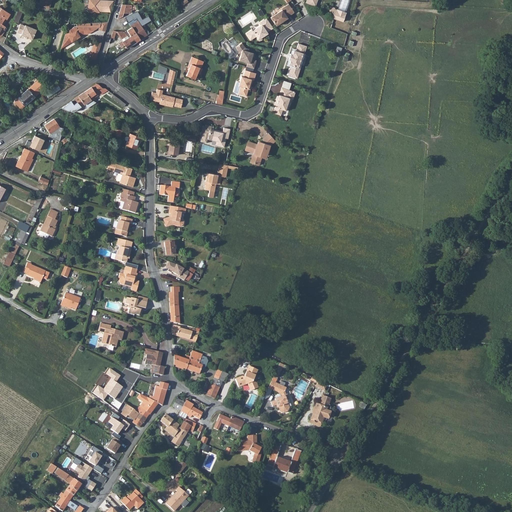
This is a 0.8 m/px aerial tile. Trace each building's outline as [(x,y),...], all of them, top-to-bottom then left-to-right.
[(39,0),(38,4),(48,8),(51,0),(39,0)] [(99,0),(88,0),(88,11),(99,13),(100,11),(111,12),(114,1),(100,0),(99,0)] [(271,17),(277,25),(288,17),(287,17),(294,12),(294,11),(289,3),(282,8),(282,9),(277,13),(275,13),(273,14),(272,16),(271,17)] [(122,5),(119,13),(129,13),(129,5),(122,5)] [(331,8),(330,10),(333,11),(334,14),(335,17),(335,18),(344,21),(347,12),(338,9),(337,10),(331,8)] [(21,12),(17,10),(12,22),(16,24),(21,12)] [(136,12),(132,13),(137,21),(141,26),(143,25),(151,20),(149,16),(141,20),(136,12)] [(127,21),(130,26),(137,21),(132,13),(124,16),(127,21)] [(247,33),(251,39),(256,36),(259,39),(268,33),(267,32),(273,27),(267,18),(260,22),(262,24),(253,30),(253,29),(247,33)] [(137,21),(130,26),(131,27),(132,26),(140,39),(149,33),(143,25),(141,26),(137,21)] [(24,27),(19,25),(16,32),(21,34),(20,35),(32,40),(36,30),(24,25),(24,27)] [(131,27),(126,30),(128,33),(130,36),(131,35),(136,42),(140,39),(132,26),(131,27)] [(65,32),(61,49),(83,36),(88,36),(90,34),(91,28),(73,27),(66,32),(65,32)] [(124,31),(116,31),(121,38),(121,37),(123,40),(122,41),(126,48),(136,42),(131,35),(130,36),(128,33),(125,34),(124,31)] [(95,38),(91,51),(98,53),(102,40),(95,38)] [(241,43),(235,48),(238,52),(241,52),(240,55),(239,61),(247,63),(255,65),(256,60),(253,59),(254,54),(246,51),(247,49),(245,49),(241,43)] [(292,65),(289,75),(297,77),(298,73),(299,73),(301,68),(299,67),(304,53),(305,53),(307,46),(299,43),(297,50),(294,50),(293,54),(291,54),(290,59),(291,60),(290,64),(292,65)] [(91,51),(89,57),(96,59),(98,53),(91,51)] [(194,79),(195,74),(198,67),(199,67),(202,61),(190,56),(186,67),(188,68),(185,75),(194,79)] [(254,80),(256,73),(245,70),(244,77),(242,77),(239,87),(241,87),(239,94),(247,97),(250,87),(251,87),(253,80),(254,80)] [(37,80),(33,84),(40,92),(45,88),(37,80)] [(285,80),(282,87),(289,90),(291,82),(285,80)] [(22,109),(25,106),(40,92),(33,84),(18,98),(15,101),(14,102),(20,109),(22,109)] [(85,91),(84,91),(90,100),(95,97),(94,95),(96,93),(98,95),(101,93),(101,94),(108,90),(105,88),(103,89),(99,84),(97,84),(85,91)] [(289,90),(282,87),(280,95),(279,94),(277,100),(278,101),(274,113),(281,115),(283,109),(287,111),(290,104),(288,103),(290,98),(292,91),(289,90)] [(162,90),(156,88),(155,92),(151,91),(149,99),(159,101),(158,103),(171,107),(171,106),(179,108),(181,100),(174,98),(174,97),(161,94),(162,90)] [(86,108),(95,102),(90,100),(84,91),(74,98),(74,99),(77,102),(73,104),(71,101),(61,107),(69,110),(73,112),(83,105),(86,108)] [(48,136),(58,140),(59,140),(61,136),(63,129),(59,127),(54,118),(44,125),(49,133),(48,136)] [(228,138),(230,129),(224,128),(223,133),(217,131),(218,130),(212,129),(212,126),(206,125),(204,134),(209,135),(209,137),(214,138),(213,140),(217,141),(221,141),(220,145),(224,146),(226,138),(228,138)] [(123,131),(116,128),(113,135),(120,137),(123,131)] [(141,138),(130,134),(126,146),(137,150),(141,138)] [(276,141),(269,134),(264,139),(264,140),(261,143),(260,146),(258,145),(249,142),(246,150),(254,153),(251,162),(259,165),(262,157),(263,153),(267,154),(270,146),(276,141)] [(45,140),(35,136),(32,143),(28,141),(26,145),(40,151),(45,140)] [(171,141),(170,154),(179,155),(180,142),(171,141)] [(33,154),(22,150),(17,161),(16,161),(14,166),(26,172),(29,166),(27,166),(33,154)] [(133,170),(117,165),(111,163),(108,170),(123,174),(120,183),(133,187),(136,179),(130,177),(130,175),(132,175),(133,170)] [(228,165),(220,164),(217,175),(207,173),(205,182),(208,183),(207,186),(205,186),(205,190),(209,191),(208,197),(213,198),(215,184),(220,185),(221,177),(226,177),(228,168),(240,170),(241,167),(228,165)] [(39,176),(38,181),(45,184),(47,184),(48,179),(47,179),(39,176)] [(180,188),(181,182),(172,181),(172,187),(161,186),(160,194),(168,195),(168,201),(173,202),(174,195),(175,188),(178,188),(180,188)] [(132,193),(120,189),(118,199),(123,200),(121,207),(134,211),(137,201),(131,199),(132,193)] [(38,199),(27,220),(30,221),(32,222),(42,202),(41,201),(38,199)] [(184,208),(171,206),(170,213),(174,214),(173,217),(170,217),(166,220),(165,222),(168,228),(175,225),(183,226),(185,225),(186,222),(186,220),(184,218),(181,218),(182,213),(183,213),(184,208)] [(52,208),(40,230),(49,234),(52,235),(55,229),(54,228),(58,219),(56,217),(58,211),(52,208)] [(116,227),(114,231),(126,235),(129,222),(131,223),(133,219),(122,216),(121,220),(119,219),(117,227),(116,227)] [(21,231),(16,242),(24,245),(32,228),(19,221),(16,228),(21,231)] [(130,244),(118,240),(117,243),(120,244),(119,249),(117,249),(114,258),(125,261),(127,254),(129,255),(131,248),(129,248),(130,244)] [(174,241),(165,242),(166,255),(175,254),(174,241)] [(6,258),(3,264),(9,267),(12,260),(6,258)] [(179,265),(177,265),(172,262),(169,261),(166,267),(169,269),(168,271),(172,273),(173,272),(176,274),(180,276),(179,277),(185,280),(186,279),(189,281),(194,274),(190,272),(190,271),(179,265)] [(27,262),(23,271),(27,273),(26,274),(40,280),(44,270),(30,264),(31,264),(27,262)] [(67,266),(62,264),(62,266),(59,274),(65,276),(69,267),(67,266)] [(119,273),(118,276),(134,279),(135,273),(123,269),(123,274),(119,273)] [(134,279),(118,276),(118,278),(121,284),(131,287),(131,288),(136,289),(138,283),(133,281),(134,279)] [(179,287),(171,288),(171,299),(170,299),(171,319),(172,322),(181,324),(178,292),(180,292),(179,287)] [(66,292),(65,293),(60,304),(64,306),(65,304),(75,308),(80,298),(66,292)] [(144,309),(146,302),(137,300),(130,298),(129,299),(126,298),(124,303),(128,304),(127,308),(128,309),(127,314),(133,315),(133,314),(138,316),(139,310),(139,309),(139,307),(144,309)] [(102,345),(114,347),(115,342),(114,342),(114,339),(119,340),(121,333),(117,332),(118,330),(109,328),(110,325),(105,324),(99,323),(97,331),(103,332),(101,343),(102,345)] [(173,325),(172,328),(172,335),(197,342),(200,332),(198,330),(194,328),(192,332),(180,328),(180,327),(173,325)] [(161,366),(163,355),(154,352),(146,351),(145,356),(147,357),(146,363),(154,365),(152,372),(163,375),(165,367),(161,366)] [(189,361),(186,369),(200,374),(201,369),(204,370),(207,361),(206,358),(202,356),(202,355),(193,351),(190,357),(189,361)] [(174,365),(186,369),(189,361),(190,357),(187,356),(186,359),(174,356),(174,365)] [(284,365),(280,363),(278,368),(274,377),(273,378),(277,380),(284,365)] [(240,379),(234,382),(237,390),(247,385),(250,393),(259,389),(257,384),(253,383),(258,371),(249,367),(245,375),(245,377),(245,378),(245,379),(244,380),(240,379)] [(93,393),(104,400),(108,395),(115,399),(123,387),(116,382),(120,376),(110,368),(106,374),(111,378),(104,390),(98,386),(93,393)] [(214,377),(223,381),(226,375),(217,371),(214,377)] [(214,377),(212,383),(221,386),(223,381),(214,377)] [(320,389),(323,382),(322,382),(319,380),(316,385),(315,387),(320,389)] [(272,381),(268,388),(281,395),(281,397),(275,400),(276,401),(271,403),(272,407),(278,405),(280,411),(283,413),(287,412),(290,409),(287,401),(288,400),(287,395),(286,395),(285,391),(286,388),(272,381)] [(152,393),(150,398),(157,403),(163,406),(164,404),(169,384),(160,382),(159,386),(156,386),(154,394),(152,393)] [(212,383),(206,394),(215,399),(221,386),(212,383)] [(139,408),(136,411),(139,413),(147,419),(157,403),(150,398),(140,393),(137,398),(142,402),(139,408)] [(327,408),(330,396),(322,394),(319,404),(316,403),(311,423),(322,426),(323,420),(324,420),(326,419),(328,418),(329,417),(331,409),(327,408)] [(177,409),(181,411),(184,407),(186,403),(178,399),(176,403),(174,407),(177,409)] [(186,403),(184,407),(190,411),(188,416),(191,418),(192,416),(200,420),(204,413),(194,407),(195,405),(187,401),(186,403)] [(127,405),(121,413),(126,417),(127,415),(135,420),(136,418),(139,413),(136,411),(135,410),(127,405)] [(111,418),(108,422),(113,426),(110,430),(117,435),(122,429),(126,431),(130,425),(113,413),(110,417),(111,418)] [(139,413),(136,418),(144,424),(147,419),(139,413)] [(244,422),(232,416),(230,419),(226,417),(220,414),(215,428),(219,430),(222,423),(239,432),(244,422)] [(166,415),(161,421),(168,427),(174,420),(170,417),(166,415)] [(135,420),(133,423),(140,429),(143,425),(144,424),(136,418),(135,420)] [(168,427),(166,430),(172,435),(174,433),(179,426),(179,424),(174,420),(168,427)] [(186,420),(180,429),(187,433),(189,431),(195,434),(197,430),(194,429),(196,424),(186,420)] [(180,429),(175,435),(183,440),(185,437),(187,433),(180,429)] [(255,447),(255,443),(255,435),(247,434),(247,440),(243,440),(239,447),(238,452),(247,451),(251,453),(254,453),(251,461),(257,463),(260,456),(260,455),(263,450),(255,447)] [(175,437),(171,442),(179,447),(183,440),(175,435),(175,437)] [(114,437),(106,448),(114,454),(122,443),(114,437)] [(92,457),(89,462),(95,466),(93,469),(101,474),(104,470),(98,466),(101,462),(99,460),(102,457),(101,456),(103,453),(93,447),(91,450),(93,452),(90,456),(92,457)] [(279,449),(273,447),(266,465),(291,474),(300,451),(294,449),(289,462),(276,457),(279,449)] [(80,474),(78,477),(85,481),(93,469),(85,464),(83,467),(80,465),(82,462),(75,457),(72,462),(78,466),(75,470),(80,474)] [(188,464),(182,460),(175,469),(182,473),(188,464)] [(51,464),(46,470),(52,474),(57,468),(51,463),(51,464)] [(68,476),(59,469),(55,474),(70,485),(68,487),(76,492),(81,484),(68,476)] [(92,482),(87,489),(91,492),(96,485),(92,482)] [(175,509),(181,502),(185,498),(189,493),(181,485),(177,489),(178,490),(167,502),(175,509)] [(68,487),(67,489),(64,494),(61,493),(60,496),(62,497),(56,506),(63,511),(76,492),(68,487)] [(136,489),(133,493),(140,500),(143,497),(136,489)] [(140,500),(133,493),(127,498),(125,496),(120,501),(129,511),(134,506),(137,510),(144,503),(140,500)]
